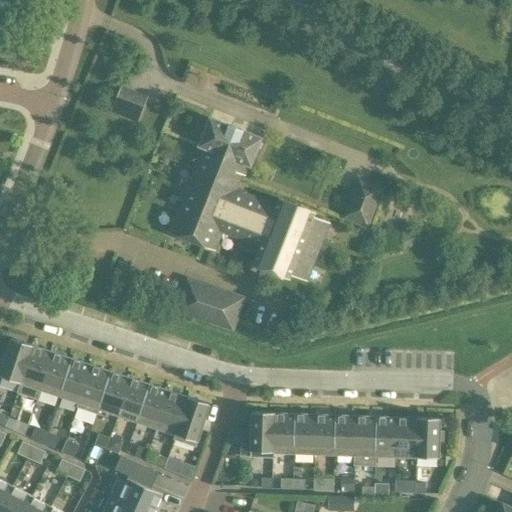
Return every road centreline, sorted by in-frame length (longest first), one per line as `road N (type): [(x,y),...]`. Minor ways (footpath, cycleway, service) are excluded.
road 1 (residential): [(240,375),(450,383),(481,397),(479,472),(461,511)]
road 2 (residential): [(0,299),(240,375)]
road 3 (tertiary): [(511,123),(296,0)]
road 4 (residential): [(0,241),(54,97)]
road 5 (residential): [(240,375),(191,511)]
